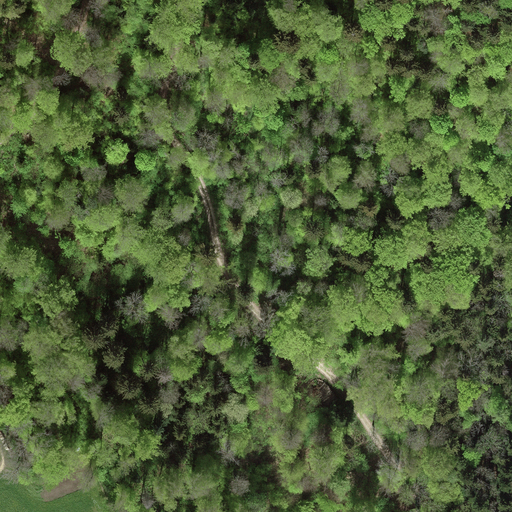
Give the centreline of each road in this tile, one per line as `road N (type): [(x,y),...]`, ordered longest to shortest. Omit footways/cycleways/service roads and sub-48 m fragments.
road 1 (track): [(184,0),(164,124),(207,199),(217,255),(233,287),(351,400),(420,511)]
road 2 (track): [(87,0),(54,90),(0,140)]
